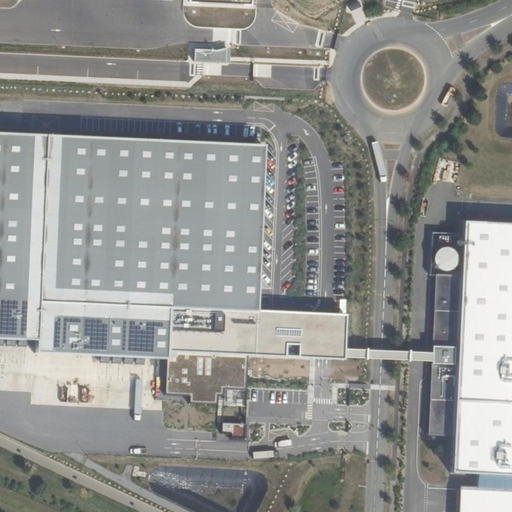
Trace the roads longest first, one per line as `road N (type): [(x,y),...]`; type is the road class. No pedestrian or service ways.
road 1 (unclassified): [(374,511),(386,217)]
road 2 (residential): [(0,441),(150,511)]
road 3 (unclassified): [(400,29),(362,40),(349,56),(346,95),(373,124)]
